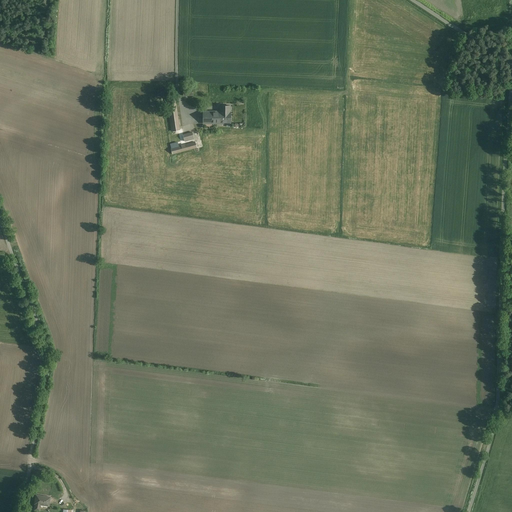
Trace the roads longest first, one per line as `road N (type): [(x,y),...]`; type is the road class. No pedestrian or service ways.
road 1 (unclassified): [(468,511),(498,410),(511,85)]
road 2 (track): [(0,220),(50,354),(23,511)]
